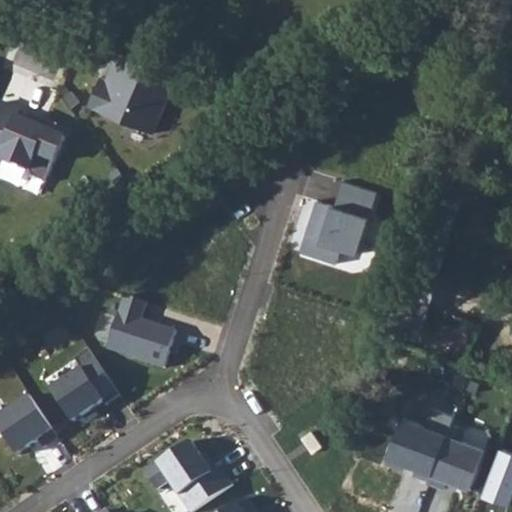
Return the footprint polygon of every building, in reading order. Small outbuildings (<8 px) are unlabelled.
[(89,106),(154,134),(179,77),(119,51),(112,67),(119,70),(114,82),(101,77),(89,106)] [(68,130),(1,102),(0,104),(0,160),(1,158),(30,170),(33,176),(46,182),(68,130)] [(464,191),(428,179),(383,331),(420,342),(464,191)] [(378,192),(344,180),(335,206),(318,201),(301,252),(337,264),(342,249),(358,255),(378,192)] [(148,302),(126,295),(109,349),(166,368),(178,330),(143,319),(148,302)] [(461,330),(442,323),(432,348),(460,359),(474,323),(465,319),(461,330)] [(82,368),(52,389),(73,422),(104,402),(107,405),(121,396),(90,349),(75,359),(82,368)] [(31,396),(0,416),(0,427),(18,454),(40,440),(45,447),(59,437),(31,396)] [(432,480),(449,438),(401,418),(383,461),(432,480)] [(466,434),(451,428),(449,438),(432,480),(431,483),(446,488),(449,481),(471,489),(486,449),(464,441),(466,434)] [(192,442),(146,472),(158,490),(170,481),(190,511),(194,511),(234,485),(222,467),(218,469),(208,454),(203,457),(192,442)] [(511,511),(511,454),(498,449),(479,500),(511,511)] [(256,511),(247,497),(225,511),(256,511)]
